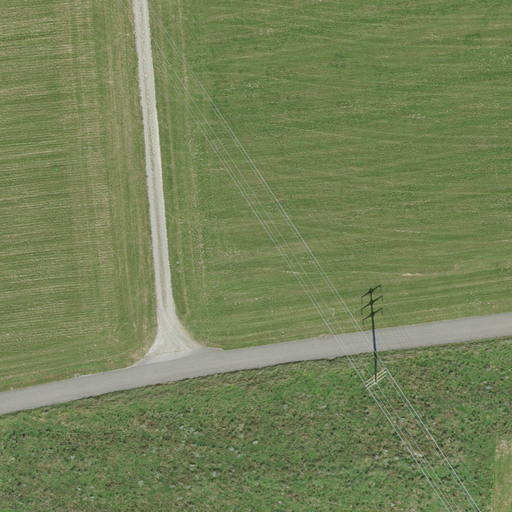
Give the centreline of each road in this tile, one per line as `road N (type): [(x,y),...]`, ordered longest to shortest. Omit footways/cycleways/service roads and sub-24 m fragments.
road 1 (unclassified): [(0,404),(511,320)]
road 2 (track): [(139,0),(172,370)]
